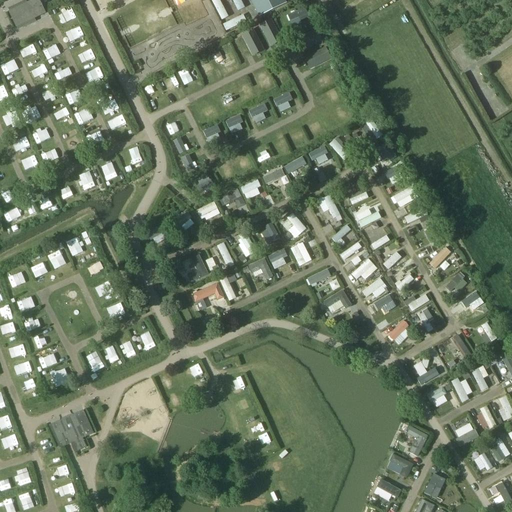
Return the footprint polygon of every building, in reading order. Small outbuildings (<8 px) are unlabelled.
[(16,28),(46,13),(39,0),(32,0),(9,11),(16,28)] [(215,3),(219,12),(241,2),(239,0),(211,0),(214,4),(215,3)] [(250,0),(259,17),(286,4),(284,0),(250,0)] [(307,7),(289,14),(294,28),(312,21),(307,7)] [(75,9),(60,13),(63,23),(78,19),(75,9)] [(227,31),(249,21),(245,14),(224,24),(227,31)] [(270,41),(279,36),(271,21),(262,25),(270,41)] [(81,26),(71,31),(75,38),(78,37),(79,39),(86,35),(81,26)] [(252,30),(243,35),(252,50),(260,46),(252,30)] [(306,47),(321,39),(317,31),(302,38),(306,47)] [(90,46),(76,53),(81,62),(95,55),(90,46)] [(331,58),(326,49),(311,57),(316,66),(331,58)] [(57,75),(70,70),(67,63),(55,68),(57,75)] [(18,64),(4,69),(7,77),(21,72),(18,64)] [(100,67),(83,75),(88,85),(105,77),(100,67)] [(261,91),(271,87),(265,71),(255,75),(261,91)] [(323,86),(335,80),(331,71),(319,76),(323,86)] [(23,82),(11,85),(14,96),(26,93),(23,82)] [(0,88),(0,98),(8,97),(6,87),(0,88)] [(48,94),(51,102),(60,98),(57,91),(48,94)] [(292,107),(289,102),(295,100),(291,91),(276,98),(282,112),(292,107)] [(268,118),(265,113),(270,111),(266,103),(250,110),(257,124),(268,118)] [(351,105),(340,108),(343,119),(355,115),(351,105)] [(212,120),(222,116),(218,107),(208,111),(212,120)] [(86,108),(75,112),(79,124),(90,119),(86,108)] [(109,128),(126,122),(122,112),(105,118),(109,128)] [(240,115),(227,121),(232,134),(246,128),(240,115)] [(379,139),(385,135),(373,119),(367,123),(379,139)] [(167,128),(171,135),(180,130),(176,123),(167,128)] [(204,130),(212,144),(221,139),(218,134),(223,132),(217,123),(204,130)] [(36,138),(44,134),(41,127),(33,130),(36,138)] [(21,147),(31,143),(27,135),(17,139),(21,147)] [(179,155),(187,152),(183,137),(174,140),(179,155)] [(337,138),(330,145),(346,162),(353,154),(337,138)] [(73,158),(86,152),(83,145),(70,150),(73,158)] [(317,164),(331,158),(326,146),(312,152),(317,164)] [(45,162),(58,157),(55,150),(42,155),(45,162)] [(192,154),(181,158),(187,172),(197,168),(192,154)] [(116,157),(105,161),(111,175),(121,171),(116,157)] [(304,157),(285,165),(289,174),(308,166),(304,157)] [(379,180),(380,187),(390,185),(390,187),(396,186),(394,177),(401,176),(399,166),(381,169),(383,179),(379,180)] [(266,184),(286,175),(283,168),(263,177),(266,184)] [(90,171),(79,176),(86,192),(98,186),(90,171)] [(201,193),(215,187),(209,174),(195,180),(201,193)] [(286,177),(275,181),(277,186),(288,182),(286,177)] [(68,197),(80,193),(75,180),(63,184),(68,197)] [(247,199),(261,195),(259,188),(262,187),(260,180),(243,186),(247,199)] [(0,197),(3,204),(18,198),(12,185),(0,190),(0,197)] [(348,194),(353,205),(370,198),(364,186),(348,194)] [(415,186),(393,196),(398,208),(421,198),(415,186)] [(40,194),(46,209),(57,205),(52,190),(40,194)] [(333,195),(319,201),(328,222),(342,215),(333,195)] [(216,202),(197,209),(201,222),(221,215),(216,202)] [(12,224),(24,220),(23,214),(27,213),(25,205),(7,211),(12,224)] [(407,224),(428,216),(425,208),(404,217),(407,224)] [(380,211),(373,214),(371,209),(356,216),(361,228),(383,218),(380,211)] [(288,218),(294,226),(289,230),(295,239),(308,230),(295,213),(288,218)] [(186,231),(195,224),(190,218),(181,225),(186,231)] [(431,242),(436,239),(443,254),(431,259),(435,270),(442,267),(444,270),(450,267),(446,257),(452,255),(438,224),(426,230),(431,242)] [(265,234),(262,237),(266,242),(271,238),(276,243),(281,239),(270,225),(262,231),(265,234)] [(347,225),(333,238),(341,246),(355,233),(347,225)] [(248,232),(238,236),(241,245),(240,245),(245,258),(256,253),(248,232)] [(371,242),(377,239),(374,232),(368,235),(371,242)] [(388,235),(372,246),(375,251),(391,240),(388,235)] [(75,255),(86,250),(79,236),(69,241),(75,255)] [(358,241),(342,255),(346,261),(363,247),(358,241)] [(218,245),(226,267),(234,264),(226,242),(218,245)] [(300,267),(313,261),(304,242),(291,249),(300,267)] [(56,268),(66,263),(60,249),(50,254),(56,268)] [(286,275),(292,272),(283,251),(277,253),(286,275)] [(398,251),(384,265),(389,271),(404,257),(398,251)] [(201,253),(181,261),(190,283),(220,271),(214,257),(204,261),(201,253)] [(256,277),(263,274),(266,280),(275,277),(267,259),(251,266),(256,277)] [(362,284),(379,269),(369,259),(353,274),(362,284)] [(92,278),(104,273),(100,263),(88,268),(92,278)] [(38,281),(47,276),(42,266),(33,270),(38,281)] [(312,286),(333,276),(329,268),(309,278),(312,286)] [(23,270),(11,273),(16,287),(27,284),(23,270)] [(397,285),(401,291),(416,279),(412,274),(397,285)] [(238,298),(230,279),(192,295),(196,304),(216,295),(219,301),(229,297),(230,301),(238,298)] [(369,302),(389,290),(382,279),(362,291),(369,302)] [(333,316),(353,303),(344,289),(324,302),(333,316)] [(21,312),(37,304),(33,294),(16,302),(21,312)] [(459,304),(466,314),(480,305),(473,295),(459,304)] [(373,309),(384,321),(398,308),(387,296),(373,309)] [(442,326),(425,296),(411,304),(428,333),(442,326)] [(0,309),(0,319),(13,313),(9,305),(0,309)] [(203,320),(205,326),(212,322),(209,317),(203,320)] [(34,319),(25,323),(29,332),(38,328),(34,319)] [(406,320),(389,333),(399,346),(407,340),(403,334),(411,327),(406,320)] [(5,336),(20,330),(16,321),(1,327),(5,336)] [(481,326),(486,335),(483,337),(488,346),(499,339),(489,322),(481,326)] [(146,351),(157,345),(149,331),(139,336),(146,351)] [(37,351),(51,345),(47,334),(32,340),(37,351)] [(459,334),(453,338),(462,351),(468,347),(459,334)] [(130,339),(120,343),(126,357),(136,353),(130,339)] [(9,345),(11,354),(25,352),(24,343),(9,345)] [(105,352),(111,366),(121,361),(115,348),(105,352)] [(463,352),(467,359),(473,356),(468,348),(463,352)] [(38,357),(42,367),(58,360),(54,351),(38,357)] [(497,360),(505,384),(511,381),(511,357),(511,355),(497,360)] [(490,388),(486,379),(490,376),(485,366),(473,372),(482,392),(490,388)] [(64,368),(49,375),(54,386),(69,379),(64,368)] [(204,378),(192,383),(194,389),(206,385),(204,378)] [(25,382),(27,391),(38,388),(36,379),(25,382)] [(242,379),(236,382),(240,393),(246,391),(242,379)] [(460,385),(457,386),(459,402),(472,400),(469,380),(460,382),(460,385)] [(429,392),(436,408),(449,402),(442,386),(429,392)] [(169,404),(180,400),(177,390),(166,394),(169,404)] [(504,421),(511,418),(511,407),(508,396),(497,400),(501,410),(500,410),(504,421)] [(249,410),(256,408),(253,399),(246,401),(249,410)] [(476,412),(484,431),(497,425),(489,407),(476,412)] [(75,453),(87,448),(83,439),(94,434),(84,411),(50,426),(60,449),(71,444),(75,453)] [(0,422),(0,429),(2,432),(8,426),(3,420),(0,422)] [(457,439),(461,448),(480,438),(472,423),(456,431),(460,438),(457,439)] [(412,426),(408,434),(416,438),(410,452),(420,457),(431,435),(412,426)] [(491,449),(502,462),(511,453),(502,440),(491,449)] [(485,453),(475,459),(483,473),(494,467),(485,453)] [(408,479),(416,464),(394,454),(387,468),(408,479)] [(67,468),(58,470),(60,479),(69,476),(67,468)] [(432,473),(425,493),(440,498),(447,478),(432,473)] [(376,495),(391,502),(394,495),(400,498),(404,489),(383,480),(376,495)] [(511,495),(505,481),(489,489),(499,510),(511,503),(511,495)] [(64,495),(72,493),(70,487),(62,488),(64,495)] [(433,511),(436,505),(421,498),(415,511),(433,511)]
